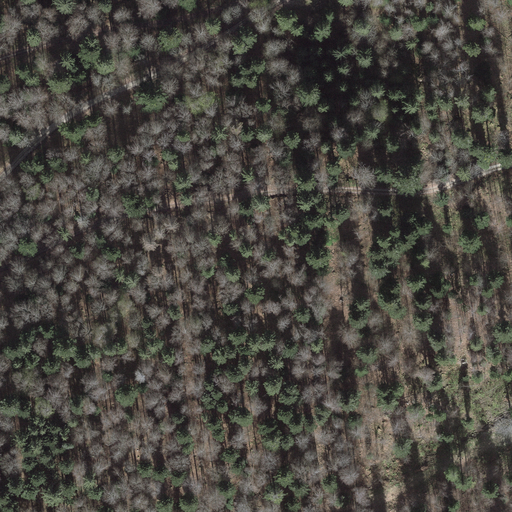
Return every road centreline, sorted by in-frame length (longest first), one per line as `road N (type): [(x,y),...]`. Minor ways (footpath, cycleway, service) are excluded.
road 1 (track): [(0,256),(349,168),(511,149)]
road 2 (track): [(258,0),(0,159)]
road 3 (track): [(238,0),(65,36),(0,59)]
road 4 (track): [(511,431),(426,479),(316,511)]
